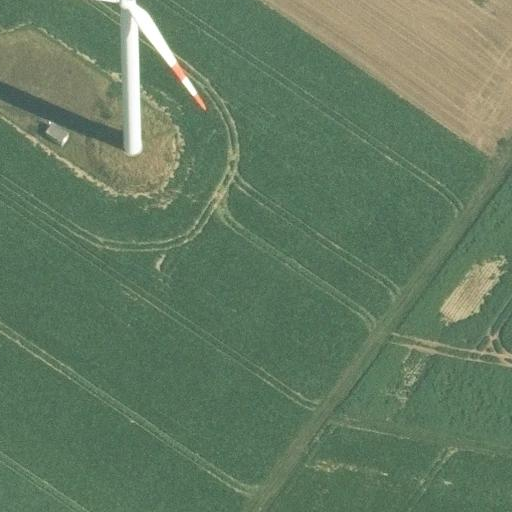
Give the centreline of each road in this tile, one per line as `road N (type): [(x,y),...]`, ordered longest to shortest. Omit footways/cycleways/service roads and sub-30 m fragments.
road 1 (track): [(511,192),(276,511)]
road 2 (track): [(339,423),(511,458)]
